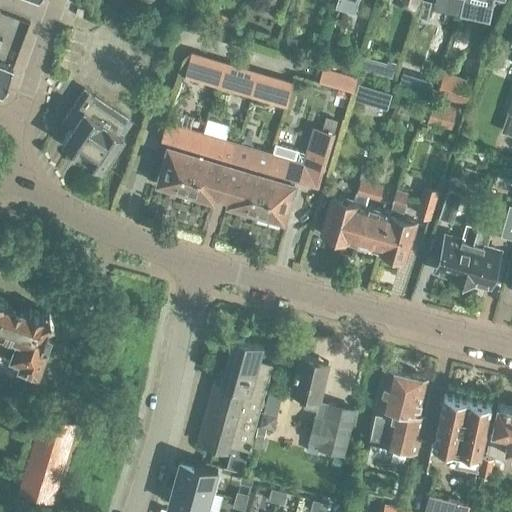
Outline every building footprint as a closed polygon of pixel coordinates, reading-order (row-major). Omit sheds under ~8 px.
[(336,0),(335,6),(355,13),(358,0),(336,0)] [(394,0),(394,2),(417,9),(419,0),(394,0)] [(429,0),(422,0),(418,16),(430,19),(434,1),(429,0)] [(463,0),(462,5),(491,11),(493,0),(463,0)] [(105,2),(92,44),(138,58),(151,16),(105,2)] [(0,91),(5,93),(14,68),(0,63),(0,42),(1,40),(0,39),(0,91)] [(200,83),(207,57),(190,52),(182,78),(200,83)] [(386,67),(384,75),(394,78),(396,70),(398,62),(388,59),(386,67)] [(241,67),(234,90),(233,93),(250,98),(258,72),(241,67)] [(86,70),(49,161),(104,182),(140,92),(86,70)] [(464,104),(472,82),(443,71),(435,93),(464,104)] [(258,72),(250,98),(268,103),(275,77),(258,72)] [(340,72),(336,87),(353,92),(357,77),(340,72)] [(422,77),(418,89),(430,93),(434,80),(422,77)] [(358,83),(354,96),(367,100),(371,87),(358,83)] [(423,118),(450,127),(457,107),(430,98),(423,118)] [(272,153),(254,213),(283,222),(295,183),(293,183),(294,180),(318,187),(319,182),(335,131),(334,131),(337,119),(326,116),(322,127),(319,126),(314,125),(306,152),(275,142),(272,153)] [(156,184),(185,192),(203,132),(166,121),(160,140),(170,143),(169,146),(167,145),(164,154),(165,154),(156,184)] [(237,142),(203,132),(185,192),(213,201),(214,196),(221,198),(237,142)] [(272,153),(237,142),(221,198),(228,200),(226,205),(254,213),(272,153)] [(362,169),(359,179),(369,182),(371,182),(371,183),(374,173),(362,169)] [(367,194),(371,182),(358,179),(354,190),(367,194)] [(371,182),(367,194),(382,198),(386,187),(371,182)] [(428,219),(437,190),(425,186),(416,216),(428,219)] [(405,206),(410,193),(396,188),(396,190),(392,200),(405,206)] [(449,190),(440,218),(452,222),(461,194),(449,190)] [(359,221),(364,205),(331,196),(321,232),(323,233),(325,236),(333,239),(335,237),(348,241),(348,240),(356,242),(362,222),(359,221)] [(405,206),(392,200),(379,248),(379,249),(379,250),(392,254),(393,257),(400,259),(402,257),(405,258),(416,221),(402,217),(405,206)] [(379,248),(389,213),(364,205),(359,221),(362,222),(356,242),(379,248)] [(462,278),(478,225),(465,221),(460,239),(446,235),(436,270),(462,278)] [(478,225),(462,278),(489,285),(499,250),(485,246),(490,228),(478,225)] [(45,314),(0,298),(0,353),(20,361),(18,366),(38,373),(51,337),(44,335),(48,325),(54,322),(49,312),(45,314)] [(242,473),(272,365),(259,361),(263,346),(232,337),(220,383),(214,381),(197,442),(228,451),(229,446),(240,449),(234,471),(242,473)] [(317,412),(319,401),(329,363),(300,356),(291,391),(306,395),(303,408),(317,412)] [(416,451),(425,416),(418,414),(425,383),(421,376),(388,368),(379,405),(391,408),(389,418),(372,414),(363,452),(384,458),(386,449),(405,454),(406,449),(416,451)] [(479,455),(491,404),(445,394),(434,446),(479,455)] [(310,438),(307,451),(317,453),(319,444),(343,449),(353,406),(328,400),(324,418),(313,416),(309,438),(310,438)] [(511,450),(511,406),(497,403),(487,452),(504,456),(506,450),(511,450)] [(54,501),(77,423),(44,413),(20,491),(54,501)] [(180,460),(174,481),(212,492),(218,470),(180,460)] [(174,481),(168,503),(200,511),(206,511),(212,492),(174,481)] [(272,488),(269,499),(276,501),(279,490),(272,488)] [(236,490),(234,498),(246,501),(248,493),(236,490)] [(279,490),(276,501),(284,503),(287,492),(279,490)] [(429,493),(424,511),(437,511),(439,507),(444,508),(443,511),(466,511),(469,502),(429,493)] [(234,498),(232,505),(244,508),(246,501),(234,498)] [(313,499),(310,510),(315,511),(318,511),(321,501),(313,499)] [(321,501),(318,511),(326,511),(329,503),(321,501)] [(386,502),(383,511),(411,511),(412,509),(386,502)]
